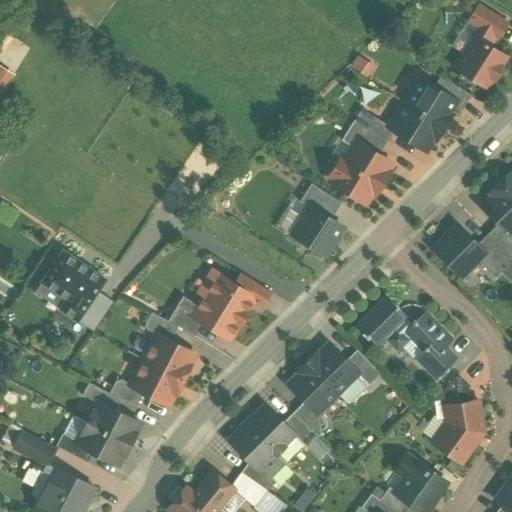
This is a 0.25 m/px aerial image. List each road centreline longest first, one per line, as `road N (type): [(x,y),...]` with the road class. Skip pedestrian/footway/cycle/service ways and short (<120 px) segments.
road 1 (residential): [(387,235),(188,428),(139,511)]
road 2 (residential): [(387,235),(469,309),(500,350),(511,387),(504,439),(454,511)]
road 3 (residential): [(511,108),(387,235)]
